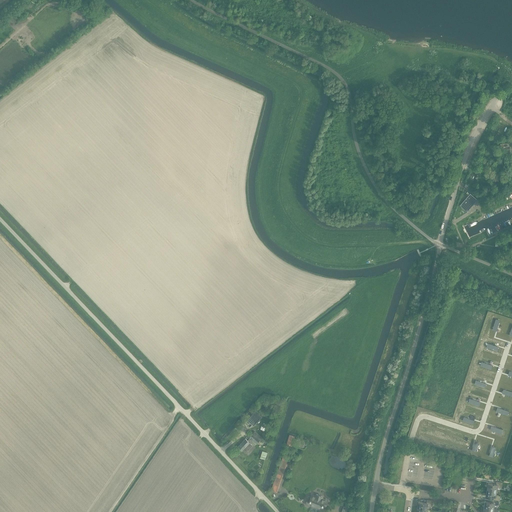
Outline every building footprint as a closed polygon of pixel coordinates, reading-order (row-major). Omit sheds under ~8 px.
[(467,211),(477,200),(470,194),(461,205),(467,211)] [(255,411),(248,420),(254,425),(261,416),(258,414),(259,413),(256,410),(255,411)] [(249,437),(251,438),(257,444),(258,443),(259,444),(261,442),(262,440),(266,444),(268,441),(255,431),(249,437)] [(289,434),(286,444),(292,446),(295,436),(289,434)] [(242,451),(250,443),(245,439),(238,447),(242,451)] [(271,490),(276,491),(289,456),(284,454),(271,490)] [(487,483),(486,489),(497,491),(497,487),(502,486),(502,482),(496,481),(495,484),(487,483)] [(493,496),(493,499),(499,500),(500,496),(496,494),(497,491),(486,489),(485,495),(493,496)] [(308,497),(305,505),(322,511),(324,507),(326,508),(329,500),(323,498),(324,496),(316,493),(315,495),(312,493),(311,498),(308,497)] [(418,501),(417,508),(427,509),(428,506),(432,505),(433,501),(426,499),(426,502),(418,501)] [(484,501),(483,507),(494,509),(494,505),(498,505),(499,500),(493,499),(492,502),(484,501)]
